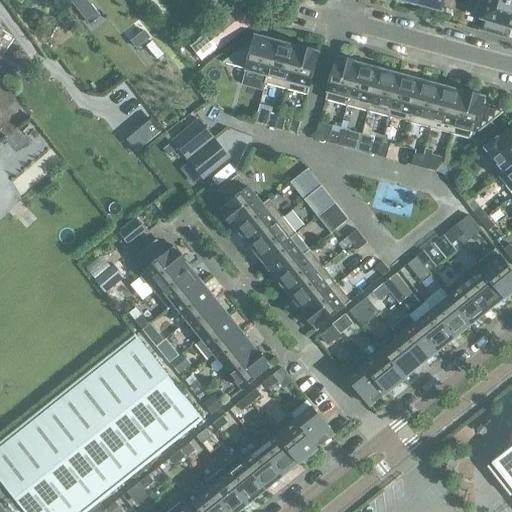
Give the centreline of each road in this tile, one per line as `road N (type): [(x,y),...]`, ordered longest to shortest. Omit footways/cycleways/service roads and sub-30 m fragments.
road 1 (residential): [(306,146),(435,184),(456,208),(395,255)]
road 2 (residential): [(305,342),(286,357),(175,220),(191,207),(200,216)]
road 3 (residential): [(511,67),(340,18)]
road 4 (residential): [(200,216),(305,342)]
road 5 (residential): [(511,349),(391,447)]
road 6 (residential): [(395,255),(306,146)]
road 7 (residential): [(305,342),(391,447)]
road 8 (residential): [(340,18),(306,146)]
